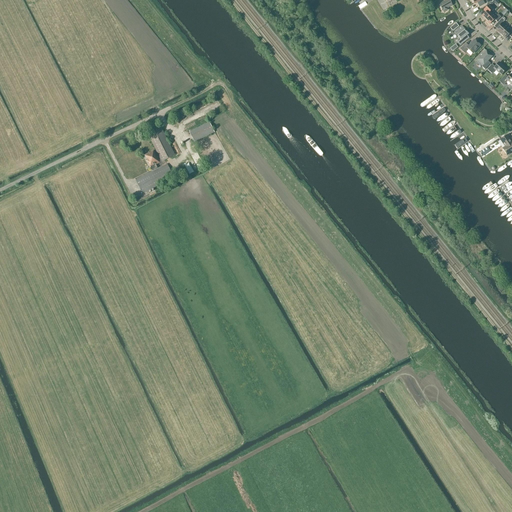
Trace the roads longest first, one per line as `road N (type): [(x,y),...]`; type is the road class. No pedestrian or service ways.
road 1 (track): [(511,349),(230,0)]
road 2 (unclassified): [(0,190),(168,108)]
